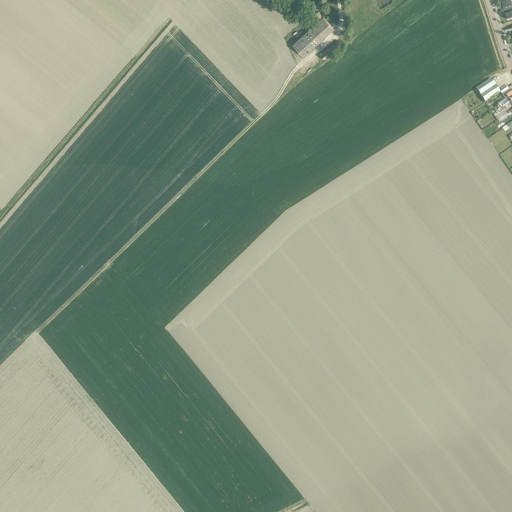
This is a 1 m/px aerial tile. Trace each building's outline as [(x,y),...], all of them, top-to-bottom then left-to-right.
[(511,0),(506,0),(501,1),(504,9),(511,6),(511,0)] [(318,21),(329,33),(333,29),(318,12),(314,15),(319,20),(318,21)] [(304,56),(318,43),(307,31),(293,44),(304,56)] [(342,49),(341,47),(338,42),(320,55),(323,60),(336,50),(338,52),(342,49)] [(490,99),(500,93),(491,79),(476,90),(485,103),(485,102),(487,101),(490,99)] [(504,99),(501,101),(498,103),(499,105),(511,96),(511,92),(511,91),(510,91),(507,88),(500,93),(504,99)] [(499,105),(501,108),(505,105),(510,102),(511,104),(511,96),(499,105)]
